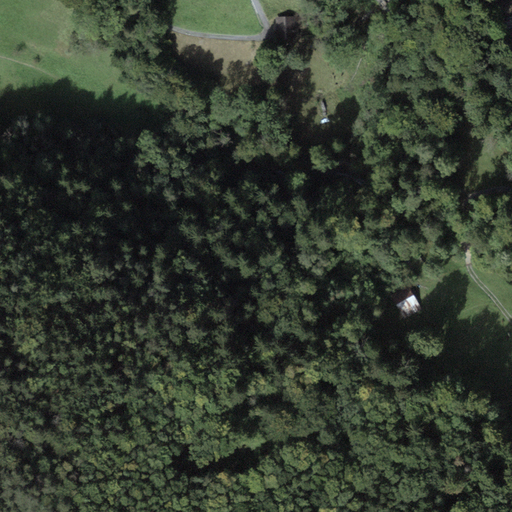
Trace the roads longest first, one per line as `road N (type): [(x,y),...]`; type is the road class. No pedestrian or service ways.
road 1 (track): [(493,297),(426,205),(421,163),(437,74),(379,0)]
road 2 (track): [(254,0),(269,31),(263,38),(194,35),(118,0)]
